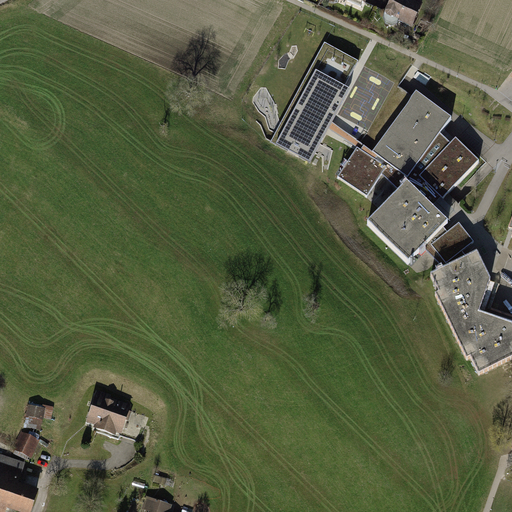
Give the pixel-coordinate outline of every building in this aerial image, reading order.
[(411,0),(392,0),(384,19),(386,25),(392,28),(398,26),(400,22),(413,27),(423,5),(411,0)] [(359,62),(324,43),(270,142),(310,164),(329,129),(333,122),(349,91),(345,89),(359,62)] [(416,93),(372,151),(378,156),(407,178),(439,133),(450,118),(416,93)] [(333,122),(329,129),(357,148),(375,160),(378,156),(372,151),(333,122)] [(407,178),(378,156),(375,160),(386,167),(382,174),(398,189),(406,182),(431,206),(439,197),(419,176),(450,145),(439,133),(407,178)] [(450,145),(419,176),(439,197),(442,200),(479,162),(455,140),(450,145)] [(357,148),(337,178),(367,197),(382,174),(386,167),(375,160),(357,148)] [(405,186),(364,227),(405,267),(424,248),(443,227),(446,225),(405,186)] [(454,213),(441,200),(433,209),(447,221),(454,213)] [(447,233),(430,247),(444,265),(462,251),(472,243),(458,225),(447,233)] [(468,260),(462,251),(444,265),(430,247),(447,233),(443,227),(424,248),(446,271),(468,260)] [(490,282),(477,255),(468,260),(446,271),(431,278),(439,294),(435,297),(467,361),(472,359),(479,376),(511,360),(511,326),(479,315),(490,282)] [(134,406),(98,393),(87,424),(122,437),(134,406)] [(27,404),(23,427),(40,430),(45,408),(27,404)] [(39,439),(20,432),(13,449),(32,456),(39,439)] [(0,453),(0,462),(22,470),(24,462),(0,453)] [(22,470),(0,462),(0,511),(4,511),(7,507),(21,511),(29,511),(38,488),(18,481),(22,470)] [(174,511),(176,506),(148,498),(144,511),(174,511)]
